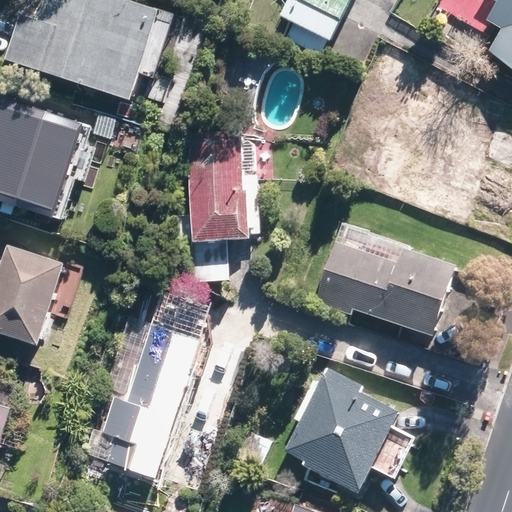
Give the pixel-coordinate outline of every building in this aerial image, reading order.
[(137,97),(164,19),(107,0),(60,0),(39,64),(137,97)] [(311,0),(349,18),(357,0),(311,0)] [(511,2),(511,0),(451,0),(445,12),(495,37),(511,2)] [(508,113),(447,88),(407,183),(440,198),(444,188),(481,204),(503,152),(493,147),(508,113)] [(91,119),(15,97),(0,147),(0,192),(63,212),(91,119)] [(249,132),(199,136),(207,236),(257,232),(249,132)] [(0,327),(51,342),(76,260),(21,244),(14,269),(0,264),(0,327)] [(411,265),(345,245),(331,292),(441,326),(461,265),(416,251),(411,265)] [(156,476),(208,339),(167,324),(116,461),(156,476)] [(404,414),(331,378),(295,450),(368,486),(404,414)] [(17,407),(0,401),(0,443),(5,445),(17,407)]
